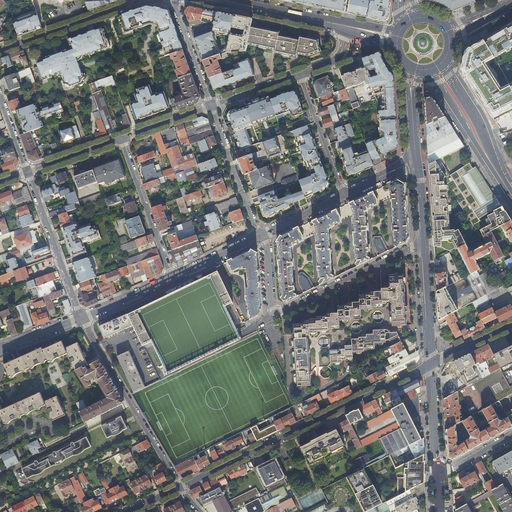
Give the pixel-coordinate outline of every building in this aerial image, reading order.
[(84,0),(89,11),(118,0),(84,0)] [(350,0),(283,0),(348,13),(350,0)] [(367,0),(350,0),(348,13),(352,14),(367,17),(371,18),(386,21),(388,18),(390,16),(390,2),(390,0),(374,0),(375,2),(370,1),(367,0)] [(423,0),(428,0),(435,2),(438,3),(442,4),(448,8),(469,0),(423,0)] [(475,0),(469,0),(448,8),(452,12),(476,2),(475,0)] [(170,55),(183,50),(180,43),(177,35),(168,9),(147,5),(141,8),(123,14),(123,15),(120,16),(125,31),(128,30),(129,31),(140,27),(140,26),(147,23),(150,22),(158,24),(161,31),(162,33),(160,33),(161,37),(163,42),(162,43),(163,46),(163,47),(163,48),(157,51),(159,59),(159,58),(170,55)] [(204,9),(189,6),(185,11),(189,24),(191,24),(194,23),(195,25),(201,23),(200,21),(201,20),(203,14),(204,9)] [(216,12),(204,9),(203,14),(201,20),(213,23),(214,23),(216,12)] [(13,21),(36,13),(35,11),(12,19),(12,20),(13,21)] [(225,14),(216,12),(213,30),(231,34),(231,31),(234,15),(225,14)] [(24,34),(37,30),(36,28),(41,26),(36,13),(13,21),(13,23),(18,34),(23,32),(24,34)] [(251,25),(252,19),(247,18),(234,15),(232,27),(245,30),(244,35),(243,36),(233,34),(234,31),(231,31),(231,34),(230,34),(229,43),(227,52),(231,52),(233,45),(235,45),(238,45),(242,47),(241,51),(246,51),(248,43),(251,26),(251,25)] [(0,42),(0,43),(0,41),(0,38),(0,37),(1,37),(0,34),(0,31),(1,31),(0,30),(11,26),(9,21),(3,23),(2,24),(0,24),(0,42)] [(213,23),(192,30),(194,37),(213,30),(214,23),(213,23)] [(511,23),(466,51),(462,69),(493,117),(511,107),(511,23)] [(269,30),(251,26),(248,43),(266,47),(274,49),(276,49),(276,52),(287,54),(297,56),(298,53),(309,56),(322,51),(321,49),(320,47),(319,46),(319,43),(319,41),(301,37),(300,40),(279,35),(280,32),(269,30)] [(62,73),(62,74),(63,80),(62,80),(64,85),(66,85),(69,86),(69,87),(81,82),(82,79),(84,78),(83,73),(81,74),(76,58),(101,49),(101,48),(107,45),(105,40),(106,40),(104,34),(103,34),(101,29),(94,31),(94,30),(87,33),(70,40),(73,49),(62,53),(62,52),(50,56),(50,57),(46,59),(46,56),(35,60),(37,67),(33,68),(38,80),(55,74),(55,73),(60,72),(61,71),(62,73)] [(194,37),(203,61),(221,54),(213,30),(194,37)] [(30,68),(23,50),(10,55),(12,61),(20,58),(21,62),(23,61),(26,69),(30,68)] [(191,73),(183,50),(170,55),(172,59),(173,59),(177,69),(175,70),(178,78),(191,73)] [(228,57),(227,52),(221,54),(203,61),(209,78),(223,73),(218,60),(228,57)] [(362,59),(366,69),(369,79),(371,83),(375,94),(379,93),(382,92),(383,106),(381,106),(381,110),(379,110),(381,137),(374,141),(370,132),(362,134),(368,151),(371,160),(398,147),(397,127),(394,95),(393,74),(389,70),(387,67),(385,64),(382,58),(380,52),(362,59)] [(12,61),(10,55),(0,59),(2,65),(5,64),(6,63),(8,67),(9,67),(10,68),(12,67),(12,66),(14,65),(12,61)] [(255,75),(249,58),(246,60),(245,61),(244,60),(243,62),(242,62),(239,63),(240,68),(233,70),(223,73),(209,78),(213,90),(255,75)] [(35,82),(30,68),(26,69),(21,71),(24,77),(25,77),(28,85),(31,83),(35,82)] [(342,77),(346,88),(350,99),(353,109),(362,106),(360,101),(358,101),(353,87),(365,83),(369,85),(371,83),(369,79),(366,69),(342,77)] [(24,77),(21,71),(6,77),(11,91),(20,87),(18,79),(24,77)] [(200,97),(191,73),(178,78),(184,93),(184,94),(185,93),(186,96),(184,96),(183,95),(174,98),(176,104),(178,109),(197,102),(200,97)] [(112,85),(115,84),(112,76),(89,84),(91,92),(98,89),(99,91),(98,87),(105,84),(104,84),(111,82),(112,85)] [(322,97),(333,93),(332,89),(333,89),(334,88),(333,86),(334,86),(334,85),(334,84),(334,83),(334,82),(333,82),(332,81),(331,82),(329,81),(328,77),(317,81),(315,85),(320,97),(321,97),(322,97)] [(149,85),(143,87),(144,90),(137,93),(134,94),(136,101),(130,104),(135,119),(169,107),(164,92),(157,94),(156,93),(152,94),(149,85)] [(350,99),(346,88),(333,93),(322,97),(323,100),(322,100),(324,105),(336,100),(335,97),(336,97),(335,96),(340,95),(343,101),(346,100),(350,99)] [(107,135),(116,132),(112,121),(100,90),(99,91),(98,89),(91,92),(93,96),(107,135)] [(277,98),(271,100),(275,114),(283,111),(284,114),(291,111),(293,115),(294,115),(296,115),(298,116),(304,114),(301,107),(302,106),(298,95),(297,95),(296,94),(293,92),(290,93),(277,97),(277,98)] [(271,100),(268,93),(259,96),(267,119),(259,122),(258,124),(259,126),(254,128),(259,142),(283,134),(276,116),(275,114),(271,100)] [(97,139),(107,135),(93,96),(73,103),(74,106),(88,100),(100,132),(95,133),(97,139)] [(426,119),(427,125),(445,116),(433,97),(428,98),(425,99),(426,119)] [(19,109),(21,108),(18,99),(14,100),(13,98),(11,99),(12,101),(8,102),(12,112),(19,109)] [(254,107),(251,99),(249,99),(244,101),(249,114),(252,113),(250,109),(254,107)] [(38,110),(35,103),(21,108),(19,109),(25,126),(24,128),(26,133),(30,131),(35,130),(44,127),(40,115),(41,116),(46,115),(47,117),(51,115),(51,113),(56,111),(57,113),(63,111),(59,101),(53,103),(54,104),(48,106),(48,105),(42,107),(42,109),(41,111),(39,112),(39,110),(38,110)] [(259,142),(254,128),(252,123),(249,114),(244,101),(225,108),(222,114),(225,124),(230,137),(249,131),(252,139),(240,144),(238,139),(236,140),(232,142),(235,151),(246,147),(250,146),(256,144),(256,143),(259,142)] [(331,112),(328,106),(319,110),(321,116),(331,112)] [(122,130),(131,127),(126,113),(121,115),(124,122),(125,122),(126,125),(121,127),(122,130)] [(197,141),(199,141),(214,135),(208,119),(202,116),(183,123),(189,139),(190,144),(197,141)] [(445,116),(427,125),(427,141),(453,128),(449,122),(445,116)] [(330,118),(322,121),(325,128),(330,126),(332,130),(334,129),(338,128),(336,124),(333,125),(330,118)] [(189,139),(183,123),(177,126),(180,135),(179,136),(181,142),(189,139)] [(76,125),(71,127),(71,126),(64,129),(63,125),(58,127),(59,131),(63,143),(76,138),(75,138),(80,136),(76,125)] [(299,180),(299,181),(305,197),(322,189),(323,186),(326,187),(328,181),(325,180),(327,178),(319,157),(318,157),(317,154),(318,154),(310,129),(309,130),(307,125),(283,134),(290,155),(301,151),(307,169),(310,175),(309,177),(299,180)] [(348,137),(343,125),(338,128),(334,129),(337,137),(339,137),(340,140),(348,137)] [(465,147),(453,128),(427,141),(429,165),(440,160),(465,147)] [(38,149),(42,147),(41,145),(36,147),(31,133),(30,131),(26,133),(20,135),(27,153),(38,149)] [(162,155),(167,153),(164,145),(162,138),(159,132),(154,134),(162,155)] [(290,155),(283,134),(259,142),(256,143),(258,151),(262,160),(264,166),(264,167),(268,166),(291,158),(290,155)] [(217,144),(214,135),(199,141),(197,141),(198,142),(199,146),(200,145),(200,148),(200,149),(201,152),(202,152),(202,151),(208,149),(208,147),(217,144)] [(340,140),(336,141),(346,168),(347,168),(349,175),(355,173),(355,174),(357,173),(357,172),(361,170),(361,171),(365,169),(373,165),(371,160),(368,151),(358,154),(358,152),(355,153),(349,137),(348,137),(340,140)] [(172,168),(174,173),(185,169),(192,167),(198,164),(196,159),(193,152),(182,157),(178,145),(170,148),(169,143),(168,143),(164,145),(167,153),(172,168)] [(1,150),(0,150),(0,156),(2,156),(3,156),(15,152),(12,146),(1,150)] [(248,152),(246,147),(235,151),(240,165),(243,174),(244,175),(248,173),(264,167),(264,166),(258,168),(257,169),(256,166),(255,166),(254,163),(262,160),(258,151),(249,154),(247,155),(246,154),(246,153),(248,152)] [(35,161),(41,159),(38,149),(27,153),(29,159),(35,161)] [(140,162),(152,158),(149,152),(149,150),(145,152),(145,155),(140,157),(139,157),(140,162)] [(0,156),(0,160),(4,172),(16,168),(18,162),(15,152),(3,156),(5,161),(3,160),(2,156),(0,156)] [(204,162),(199,164),(201,172),(207,170),(212,168),(218,166),(215,158),(204,162)] [(93,168),(98,182),(98,183),(105,181),(107,184),(114,182),(113,181),(126,176),(120,159),(93,168)] [(451,176),(440,160),(429,165),(434,247),(442,247),(441,241),(451,240),(452,242),(454,242),(457,248),(466,244),(472,241),(476,239),(483,235),(491,231),(501,226),(511,220),(507,213),(506,212),(505,212),(503,207),(502,207),(494,212),(494,213),(487,217),(461,178),(473,170),(470,165),(451,176)] [(158,179),(161,178),(159,172),(155,174),(151,164),(142,168),(143,172),(145,176),(147,183),(158,179)] [(274,182),(268,166),(264,167),(248,173),(254,189),(271,183),(273,183),(274,182)] [(192,167),(185,169),(189,181),(197,178),(196,174),(195,175),(192,167)] [(93,168),(85,170),(84,170),(80,171),(81,172),(74,175),(78,189),(98,182),(93,168)] [(164,177),(167,176),(174,173),(172,168),(159,172),(161,178),(164,177)] [(476,168),(473,170),(461,178),(487,217),(494,213),(494,212),(502,207),(499,204),(476,168)] [(60,182),(62,182),(63,181),(63,183),(65,182),(64,181),(69,179),(66,171),(57,175),(60,182)] [(169,181),(176,178),(174,173),(167,176),(169,181)] [(205,180),(207,188),(230,180),(228,176),(222,178),(221,174),(215,176),(210,178),(205,180)] [(299,180),(297,175),(283,180),(281,183),(283,187),(299,181),(299,180)] [(160,185),(160,184),(158,179),(147,183),(143,184),(145,190),(160,185)] [(395,244),(396,247),(405,242),(408,238),(408,234),(408,229),(406,198),(405,184),(401,182),(397,179),(383,186),(386,190),(389,189),(391,192),(391,195),(391,199),(392,199),(394,226),(393,227),(393,230),(394,230),(395,244)] [(283,187),(281,188),(288,206),(289,205),(289,204),(293,203),(294,203),(305,197),(299,181),(283,187)] [(223,182),(207,188),(210,197),(216,195),(216,196),(221,194),(227,192),(223,182)] [(52,187),(41,191),(43,197),(61,191),(60,188),(54,190),(53,189),(56,188),(55,185),(52,186),(52,187)] [(0,205),(0,206),(2,212),(32,201),(27,186),(24,187),(22,190),(24,197),(15,200),(13,194),(12,191),(0,194),(0,205)] [(78,201),(73,187),(69,188),(71,193),(66,195),(70,205),(72,210),(80,207),(78,201)] [(43,197),(45,202),(57,197),(56,197),(64,194),(63,192),(65,191),(66,194),(69,192),(68,188),(67,189),(61,191),(43,197)] [(273,191),(258,196),(260,200),(261,204),(262,208),(263,208),(264,210),(264,211),(265,214),(268,216),(288,206),(281,188),(273,191)] [(24,197),(22,190),(13,194),(15,200),(24,197)] [(197,191),(183,196),(183,197),(185,202),(188,200),(188,201),(191,200),(195,198),(202,196),(200,190),(197,191)] [(356,264),(357,266),(370,260),(369,256),(368,252),(369,252),(369,248),(368,248),(367,230),(368,230),(367,227),(366,211),(368,209),(367,208),(378,203),(377,199),(376,199),(378,198),(377,195),(376,194),(375,195),(373,191),(349,203),(352,210),(356,264)] [(80,207),(104,199),(102,193),(78,201),(80,207)] [(115,198),(114,195),(106,198),(107,202),(109,206),(121,201),(119,197),(118,197),(115,198)] [(185,202),(183,197),(175,199),(176,203),(181,201),(183,206),(184,209),(187,208),(185,202)] [(238,203),(236,197),(230,199),(217,204),(205,208),(208,214),(215,211),(235,204),(236,204),(238,203)] [(162,204),(160,198),(150,202),(152,208),(162,204)] [(130,216),(138,213),(134,201),(125,204),(127,208),(125,209),(126,212),(128,211),(130,216)] [(163,207),(162,204),(152,208),(156,220),(166,216),(164,209),(167,208),(166,206),(163,207)] [(18,209),(21,217),(30,214),(29,210),(28,208),(27,205),(18,209)] [(60,209),(60,211),(62,214),(67,212),(72,210),(70,205),(60,209)] [(233,223),(244,219),(240,208),(229,212),(233,223)] [(320,282),(321,284),(334,278),(332,272),(329,229),(331,227),(330,226),(341,221),(341,217),(336,209),(316,219),(309,222),(311,226),(314,225),(316,227),(317,245),(316,246),(316,249),(317,249),(319,267),(318,267),(318,270),(319,270),(320,282)] [(208,214),(205,215),(207,221),(205,222),(206,226),(208,225),(211,231),(221,227),(215,211),(208,214)] [(62,227),(74,222),(71,214),(68,216),(67,212),(62,214),(59,215),(60,218),(59,218),(57,219),(59,223),(60,223),(62,227)] [(19,218),(22,228),(35,223),(32,213),(30,214),(21,217),(19,218)] [(0,222),(0,224),(3,231),(8,229),(6,223),(3,215),(0,216),(0,220),(1,220),(1,222),(0,222)] [(140,234),(140,235),(145,233),(143,227),(144,227),(139,215),(125,221),(126,224),(125,224),(126,226),(127,225),(129,232),(131,238),(137,236),(137,235),(140,234)] [(166,216),(156,220),(160,232),(170,228),(169,225),(172,224),(171,221),(168,222),(166,216)] [(8,229),(10,233),(16,230),(12,220),(6,223),(8,229)] [(191,220),(185,222),(182,224),(184,230),(193,226),(191,220)] [(511,220),(501,226),(511,242),(511,241),(511,220)] [(78,228),(76,222),(74,222),(62,227),(63,231),(64,230),(66,235),(65,235),(66,239),(68,238),(70,242),(67,243),(69,246),(70,246),(72,252),(71,253),(72,257),(86,252),(83,242),(87,241),(92,239),(98,237),(95,226),(92,228),(90,224),(78,228)] [(282,298),(288,301),(297,296),(294,290),(295,290),(295,286),(294,287),(293,266),(293,262),(292,262),(291,247),(292,247),(293,245),(293,244),(303,239),(303,236),(302,235),(303,234),(304,233),(302,230),(301,230),(300,231),(299,227),(281,236),(278,241),(282,298)] [(29,233),(32,244),(38,242),(35,234),(36,234),(35,231),(34,231),(34,230),(28,232),(28,233),(29,233)] [(466,244),(457,248),(470,274),(477,271),(480,269),(475,260),(490,253),(494,261),(504,256),(491,231),(483,235),(487,244),(470,252),(466,244)] [(167,235),(172,250),(198,240),(197,236),(196,234),(179,240),(176,232),(167,235)] [(13,258),(32,251),(35,250),(32,244),(29,233),(28,233),(15,238),(17,246),(19,249),(20,252),(13,254),(14,256),(13,257),(13,258)] [(154,241),(152,234),(127,243),(120,246),(123,252),(154,241)] [(120,246),(127,243),(125,236),(118,239),(120,246)] [(373,246),(378,256),(388,250),(382,237),(381,237),(381,236),(380,236),(375,237),(374,237),(373,237),(373,238),(373,239),(373,240),(373,246)] [(172,250),(167,252),(172,264),(177,266),(203,253),(198,240),(172,250)] [(33,256),(50,250),(48,245),(35,250),(32,251),(32,252),(31,252),(31,253),(32,252),(33,256)] [(159,254),(157,248),(125,260),(127,266),(141,261),(159,254)] [(252,250),(228,261),(231,266),(229,267),(229,268),(230,271),(231,271),(233,270),(233,271),(240,268),(241,269),(243,267),(246,269),(246,272),(247,272),(249,287),(246,287),(247,296),(246,296),(247,300),(248,305),(249,314),(251,319),(258,316),(261,310),(257,253),(252,250)] [(0,256),(0,258),(1,262),(13,258),(13,257),(11,252),(0,256)] [(452,259),(449,253),(435,260),(435,265),(441,265),(452,259)] [(164,268),(159,254),(141,261),(147,279),(162,273),(164,268)] [(94,267),(91,256),(88,257),(73,263),(80,283),(89,280),(96,277),(93,267),(94,267)] [(141,261),(127,266),(130,273),(132,278),(140,275),(143,281),(147,279),(141,261)] [(219,265),(216,267),(220,274),(233,302),(236,308),(238,307),(226,281),(227,281),(222,271),(219,265)] [(130,273),(127,266),(118,269),(118,271),(117,271),(117,273),(119,272),(120,277),(130,273)] [(0,279),(4,290),(10,288),(7,278),(14,275),(15,278),(17,277),(19,281),(29,277),(25,267),(2,275),(0,275),(0,279)] [(437,292),(462,279),(459,273),(450,278),(448,280),(447,270),(445,268),(435,268),(436,283),(437,292)] [(495,279),(494,277),(490,270),(479,276),(489,293),(499,288),(495,279)] [(37,286),(53,280),(60,278),(58,271),(34,280),(37,286)] [(117,273),(117,271),(116,272),(116,273),(106,277),(112,292),(113,295),(116,293),(111,280),(120,277),(119,272),(117,273)] [(470,274),(466,277),(479,299),(486,295),(489,293),(479,276),(477,271),(470,274)] [(299,283),(304,293),(314,288),(309,278),(303,272),(302,272),(301,272),(300,272),(299,272),(299,273),(298,273),(298,274),(298,275),(299,283)] [(505,285),(511,280),(511,272),(511,273),(511,275),(509,276),(507,273),(500,277),(504,285),(505,285)] [(405,315),(406,314),(405,304),(404,304),(404,296),(403,273),(388,274),(389,285),(387,286),(380,286),(380,289),(373,290),(373,293),(365,293),(365,297),(358,297),(358,300),(351,301),(351,305),(343,305),(344,308),(336,308),(337,311),(329,311),(329,315),(322,316),(322,317),(317,318),(317,319),(311,320),(310,321),(306,321),(305,322),(303,322),(302,324),(295,324),(296,338),(294,339),(294,342),(295,342),(295,349),(295,352),(296,357),(295,357),(296,363),(297,371),(296,371),(296,374),(297,374),(297,383),(297,387),(300,387),(299,387),(299,388),(298,388),(299,389),(299,390),(300,390),(302,390),(302,386),(311,386),(311,375),(312,374),(312,372),(310,371),(309,352),(310,351),(310,350),(309,349),(309,339),(307,337),(307,336),(311,336),(311,334),(318,333),(318,332),(329,331),(329,329),(333,329),(333,327),(340,326),(339,321),(351,320),(350,318),(354,318),(354,316),(361,316),(361,310),(371,310),(371,307),(375,307),(375,305),(382,305),(382,302),(389,302),(392,304),(391,305),(391,311),(390,313),(390,315),(391,316),(392,326),(407,325),(406,319),(406,318),(405,315)] [(106,277),(105,274),(101,275),(104,282),(99,284),(103,295),(112,292),(106,277)] [(133,325),(143,346),(152,342),(167,375),(241,338),(240,335),(225,306),(233,302),(220,274),(130,318),(133,325)] [(466,277),(465,277),(462,279),(437,292),(438,304),(439,320),(444,317),(452,313),(472,302),(479,299),(466,277)] [(499,288),(504,285),(500,277),(495,279),(499,288)] [(43,296),(57,291),(53,280),(37,286),(34,280),(27,282),(33,300),(36,299),(40,298),(43,296)] [(89,280),(80,283),(79,283),(83,293),(92,289),(89,280)] [(508,291),(505,285),(504,285),(499,288),(489,293),(486,295),(489,300),(489,301),(508,291)] [(64,289),(57,291),(43,296),(44,298),(47,305),(53,303),(52,299),(63,296),(63,295),(66,294),(64,289)] [(83,294),(78,296),(81,303),(87,306),(98,301),(97,298),(96,295),(94,296),(92,291),(83,294)] [(489,300),(486,295),(479,299),(472,302),(475,308),(489,300)] [(37,302),(36,299),(33,300),(34,304),(36,308),(45,305),(43,300),(37,302)] [(71,307),(68,299),(62,301),(64,305),(61,306),(64,315),(69,314),(71,307)] [(27,306),(26,303),(16,306),(16,307),(21,319),(25,330),(34,326),(29,311),(28,310),(27,306)] [(53,303),(47,305),(50,316),(57,314),(53,303)] [(511,315),(511,307),(510,304),(503,308),(502,306),(500,307),(501,309),(495,312),(497,317),(499,322),(511,315)] [(16,309),(10,311),(14,322),(21,319),(16,307),(16,306),(15,306),(16,309)] [(497,317),(495,312),(492,308),(478,315),(481,320),(483,324),(484,324),(488,322),(497,317)] [(10,311),(9,309),(0,311),(0,316),(0,317),(7,315),(8,318),(7,318),(13,334),(18,332),(14,322),(10,311)] [(41,309),(37,311),(37,312),(41,324),(50,320),(47,313),(43,314),(41,309)] [(41,324),(37,312),(32,314),(34,322),(36,321),(36,323),(37,325),(41,324)] [(104,338),(133,325),(130,318),(128,313),(99,326),(104,338)] [(452,313),(444,317),(449,326),(455,323),(457,322),(452,313)] [(455,338),(462,334),(460,331),(455,323),(449,326),(455,338)] [(485,327),(484,324),(483,324),(477,327),(475,328),(470,330),(469,331),(462,334),(464,339),(486,328),(485,327)] [(361,351),(364,351),(364,349),(367,348),(367,347),(374,346),(374,343),(378,343),(383,342),(383,343),(386,343),(386,340),(389,340),(390,341),(399,337),(397,333),(397,331),(391,331),(387,329),(385,329),(383,328),(381,328),(380,329),(373,330),(373,333),(367,334),(366,335),(363,335),(361,337),(360,337),(358,338),(351,339),(352,344),(346,345),(344,346),(341,346),(340,347),(338,347),(337,348),(330,349),(331,363),(335,363),(335,362),(339,362),(339,363),(342,362),(342,360),(346,360),(346,358),(353,357),(352,352),(357,352),(357,351),(361,351)] [(42,349),(47,360),(48,362),(67,354),(65,349),(62,341),(42,349)] [(395,362),(401,359),(409,355),(401,341),(390,347),(393,353),(394,355),(392,356),(395,362)] [(78,343),(65,349),(67,354),(75,370),(76,370),(83,367),(83,368),(88,365),(84,357),(81,349),(78,343)] [(493,354),(488,344),(470,353),(476,363),(479,362),(480,364),(484,362),(484,361),(483,361),(481,358),(485,356),(487,360),(491,358),(490,356),(494,355),(493,354)] [(500,368),(501,369),(511,363),(511,345),(510,346),(503,349),(493,354),(494,355),(498,363),(500,368)] [(42,348),(23,356),(29,368),(47,360),(42,349),(42,348)] [(401,359),(406,368),(417,362),(419,359),(419,350),(416,351),(409,355),(401,359)] [(133,393),(145,387),(129,351),(117,356),(133,393)] [(476,363),(470,353),(454,361),(457,368),(459,372),(463,370),(463,369),(465,368),(467,372),(465,373),(467,376),(469,377),(470,378),(475,375),(474,374),(475,374),(475,372),(473,367),(474,365),(476,364),(476,363)] [(29,368),(23,356),(15,359),(11,361),(7,363),(3,364),(6,372),(5,372),(6,374),(7,374),(8,377),(29,368)] [(390,376),(406,368),(401,359),(395,362),(385,367),(387,371),(390,376)] [(123,403),(124,400),(100,360),(88,365),(83,368),(83,367),(76,370),(86,387),(91,384),(89,380),(95,377),(95,376),(97,376),(98,379),(97,379),(101,386),(102,386),(104,389),(103,389),(107,396),(108,395),(109,397),(109,399),(108,399),(106,400),(105,399),(91,406),(91,407),(88,408),(83,399),(76,403),(85,422),(123,403)] [(457,368),(454,361),(443,366),(442,369),(442,374),(442,375),(444,399),(458,391),(467,386),(461,374),(459,372),(457,368)] [(479,362),(476,363),(476,364),(477,366),(483,377),(491,373),(489,368),(485,361),(484,362),(480,364),(479,362)] [(500,368),(498,363),(489,368),(491,373),(500,368)] [(463,373),(461,374),(467,386),(473,383),(479,380),(483,377),(477,366),(475,367),(480,376),(468,383),(463,373)] [(479,394),(506,379),(503,373),(500,368),(491,373),(483,377),(479,380),(473,383),(479,394)] [(377,374),(376,372),(368,376),(371,383),(379,379),(385,376),(383,371),(378,374),(377,374)] [(404,395),(421,386),(420,381),(419,380),(418,379),(396,389),(400,397),(404,395)] [(482,401),(510,385),(506,379),(479,394),(482,401)] [(511,384),(510,386),(510,385),(482,401),(486,407),(491,404),(492,404),(495,402),(499,400),(511,392),(511,384)] [(338,390),(335,391),(339,401),(353,394),(349,386),(339,391),(338,390)] [(419,396),(421,394),(421,393),(421,386),(404,395),(406,400),(402,402),(403,404),(404,403),(419,396)] [(335,391),(332,387),(326,390),(328,395),(327,395),(332,404),(339,401),(335,391)] [(397,407),(403,404),(402,402),(400,397),(396,389),(382,396),(386,404),(394,400),(397,407)] [(40,391),(18,402),(23,414),(46,404),(44,401),(40,391)] [(458,391),(444,399),(446,429),(457,423),(459,422),(460,422),(459,418),(459,411),(459,408),(461,408),(461,405),(459,405),(458,391)] [(313,397),(305,401),(308,406),(303,409),(307,416),(315,412),(321,410),(317,402),(322,399),(319,394),(313,397)] [(56,395),(44,401),(46,404),(53,420),(65,414),(60,404),(56,395)] [(419,396),(404,403),(412,420),(419,417),(419,396)] [(371,402),(376,412),(376,413),(381,410),(380,407),(376,399),(371,402)] [(0,413),(4,423),(23,414),(18,402),(4,408),(2,409),(0,409),(0,413)] [(371,402),(361,407),(365,414),(366,415),(371,413),(371,414),(376,412),(371,402)] [(402,428),(410,445),(422,439),(412,420),(404,403),(403,404),(397,407),(392,409),(395,415),(399,422),(402,428)] [(491,438),(511,426),(511,424),(508,416),(502,420),(501,421),(499,421),(499,419),(491,404),(486,407),(482,409),(491,426),(486,428),(491,438)] [(467,407),(459,411),(459,418),(469,411),(467,407)] [(358,408),(346,414),(348,419),(351,424),(364,418),(358,408)] [(369,428),(395,415),(392,409),(378,416),(366,422),(369,428)] [(291,424),(296,422),(292,413),(287,416),(291,424)] [(464,441),(469,450),(491,438),(486,428),(481,431),(471,415),(460,421),(461,423),(463,422),(470,435),(472,436),(471,438),(470,437),(464,441)] [(121,416),(102,426),(108,438),(127,428),(121,416)] [(291,424),(287,416),(281,419),(282,420),(285,427),(291,424)] [(279,430),(285,427),(282,420),(281,421),(280,419),(276,421),(277,423),(275,424),(279,430)] [(357,449),(363,446),(360,442),(357,435),(351,424),(348,419),(338,424),(342,433),(350,429),(351,433),(349,434),(357,449)] [(260,430),(257,425),(251,428),(252,430),(253,433),(257,441),(279,430),(275,424),(275,422),(260,430)] [(402,428),(399,422),(360,442),(363,446),(363,447),(379,439),(402,428)] [(457,423),(446,429),(448,457),(453,459),(469,450),(464,441),(461,443),(460,444),(458,445),(457,444),(456,442),(458,441),(456,426),(458,425),(457,423)] [(309,463),(343,446),(345,445),(336,428),(300,445),(309,463)] [(402,428),(379,439),(386,453),(387,456),(390,455),(396,452),(408,446),(409,445),(410,445),(402,428)] [(252,443),(257,441),(253,433),(248,435),(252,443)] [(239,434),(232,438),(235,445),(240,443),(243,441),(243,440),(239,434)] [(36,473),(42,470),(43,470),(76,454),(76,453),(82,450),(82,451),(91,446),(86,437),(74,443),(73,442),(71,443),(71,444),(72,447),(70,448),(68,446),(56,452),(55,451),(54,452),(53,453),(41,460),(42,462),(39,463),(38,461),(37,460),(35,461),(35,462),(23,469),(27,478),(36,473)] [(221,443),(225,451),(232,448),(232,449),(236,447),(235,445),(232,438),(221,443)] [(403,461),(405,464),(409,461),(425,453),(424,438),(422,439),(410,445),(409,445),(414,454),(403,460),(403,461)] [(28,444),(33,456),(40,452),(38,449),(41,448),(39,445),(40,445),(38,440),(28,444)] [(129,449),(132,456),(140,452),(141,452),(152,446),(148,440),(129,449)] [(343,446),(309,463),(314,474),(349,457),(343,446)] [(408,446),(396,452),(398,455),(398,456),(410,450),(408,446)] [(215,461),(220,459),(216,451),(214,447),(204,451),(206,455),(207,458),(211,456),(210,453),(215,462),(215,461)] [(1,454),(8,468),(20,462),(13,448),(3,453),(1,454)] [(220,459),(224,457),(222,455),(225,454),(222,448),(216,451),(220,459)] [(129,449),(120,453),(129,471),(138,467),(132,456),(129,449)] [(499,474),(511,466),(511,451),(493,462),(499,474)] [(387,456),(386,453),(369,462),(360,466),(361,467),(355,470),(356,472),(365,468),(387,456)] [(425,453),(409,461),(409,466),(405,466),(405,472),(406,472),(406,474),(406,491),(424,482),(425,453)] [(205,467),(211,464),(207,458),(206,455),(201,458),(205,467)] [(359,467),(360,466),(369,462),(365,455),(355,460),(359,467)] [(184,477),(200,469),(195,461),(194,457),(175,467),(180,476),(184,477)] [(287,478),(276,457),(255,467),(265,489),(267,488),(268,490),(260,494),(261,497),(283,486),(288,484),(285,479),(287,478)] [(200,469),(205,467),(201,458),(195,461),(200,469)] [(241,476),(247,473),(246,471),(250,469),(246,463),(237,468),(240,474),(241,476)] [(240,474),(237,468),(228,472),(230,475),(231,478),(232,479),(240,474)] [(373,484),(365,468),(356,472),(346,477),(355,493),(364,511),(376,507),(382,503),(376,489),(373,484)] [(153,477),(149,469),(144,472),(145,472),(147,475),(139,479),(144,489),(148,487),(152,485),(149,478),(153,477)] [(464,488),(479,480),(474,471),(459,479),(464,488)] [(165,475),(164,474),(163,472),(154,477),(158,484),(167,480),(165,475)] [(216,478),(221,487),(228,483),(223,474),(216,478)] [(74,476),(69,479),(74,490),(77,496),(81,504),(84,502),(88,500),(78,479),(75,480),(74,476)] [(112,488),(107,478),(101,481),(106,491),(112,488)] [(207,493),(220,487),(221,487),(216,478),(207,483),(203,484),(207,493)] [(74,490),(69,479),(59,483),(65,494),(74,490)] [(129,479),(125,481),(129,488),(132,487),(136,493),(139,491),(140,491),(144,489),(139,479),(131,483),(129,479)] [(484,483),(488,491),(491,490),(496,487),(492,479),(484,483)] [(406,491),(386,501),(390,510),(395,507),(416,496),(416,497),(425,492),(425,488),(424,482),(406,491)] [(504,511),(511,511),(511,501),(502,484),(496,487),(491,490),(504,511)] [(118,485),(114,487),(119,498),(128,494),(124,486),(120,488),(118,485)] [(190,494),(195,499),(199,497),(204,495),(202,492),(202,490),(199,486),(199,487),(191,490),(190,494)] [(279,504),(289,498),(283,486),(261,497),(244,505),(247,511),(262,511),(267,510),(273,507),(279,504)] [(112,488),(106,491),(101,494),(105,502),(106,505),(119,498),(114,487),(112,488)] [(204,505),(213,501),(224,495),(220,487),(207,493),(204,495),(199,497),(204,505)] [(261,497),(260,494),(256,487),(229,501),(234,510),(244,505),(261,497)] [(46,506),(39,493),(35,496),(42,508),(46,506)] [(477,501),(489,497),(487,494),(470,500),(473,508),(479,506),(477,501)] [(230,511),(234,511),(234,510),(229,501),(227,502),(224,495),(213,501),(218,511),(230,511)] [(455,507),(456,510),(467,504),(467,503),(465,500),(462,495),(455,499),(457,504),(454,506),(455,507)] [(416,496),(395,507),(397,510),(398,509),(399,511),(418,511),(419,511),(417,509),(419,508),(417,504),(418,503),(417,501),(418,500),(416,497),(416,496)] [(33,497),(23,502),(27,510),(37,505),(33,497)] [(92,498),(88,500),(93,511),(102,507),(98,500),(96,501),(95,500),(94,500),(92,498)] [(293,505),(295,504),(291,498),(289,498),(279,504),(282,509),(293,504),(293,505)] [(91,511),(93,511),(88,500),(84,502),(85,505),(84,505),(84,507),(82,508),(83,511),(91,511)] [(27,510),(23,502),(12,507),(14,511),(22,511),(23,511),(22,511),(26,511),(27,511),(26,510),(27,510)] [(177,504),(172,506),(175,511),(184,511),(180,503),(177,504)]
